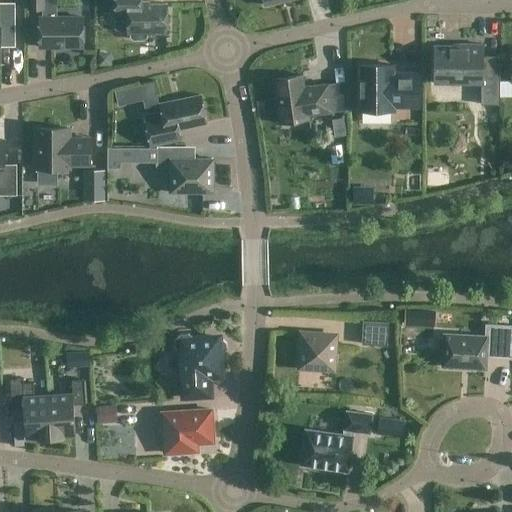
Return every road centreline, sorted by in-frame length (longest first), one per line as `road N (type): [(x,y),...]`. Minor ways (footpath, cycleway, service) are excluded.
road 1 (residential): [(234,491),(247,400),(252,224),(225,52)]
road 2 (residential): [(0,458),(234,491)]
road 3 (residential): [(0,97),(225,52)]
road 4 (residential): [(424,468),(458,483),(476,478),(496,459),(499,430),(478,411),(455,414),(436,427),(423,460)]
road 5 (residential): [(225,52),(430,3)]
